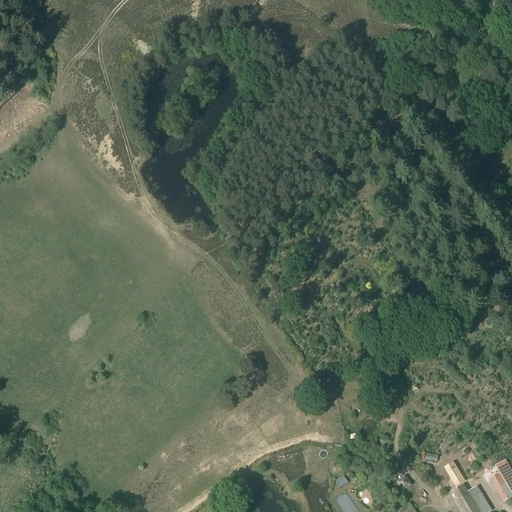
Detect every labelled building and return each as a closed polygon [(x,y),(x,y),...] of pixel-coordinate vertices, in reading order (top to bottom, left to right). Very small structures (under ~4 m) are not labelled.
[(432,456),(431,463),(441,465),(442,457),(432,456)] [(452,465),(445,469),(456,488),(463,483),(452,465)] [(411,477),(401,483),(408,493),(418,487),(411,477)] [(511,480),(498,489),(506,502),(511,498),(511,480)] [(467,484),(454,491),(459,498),(456,500),(463,511),(490,511),(476,488),(471,491),(467,484)]
